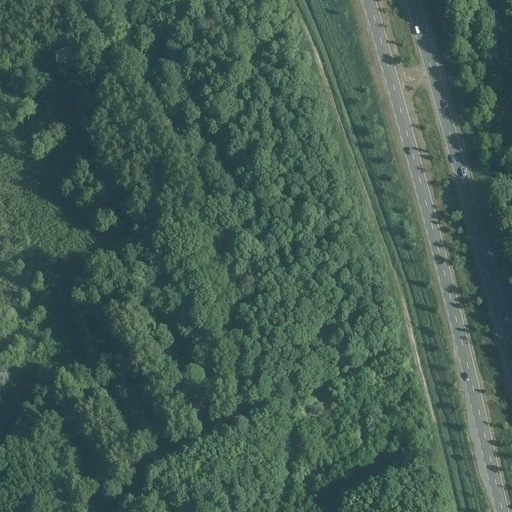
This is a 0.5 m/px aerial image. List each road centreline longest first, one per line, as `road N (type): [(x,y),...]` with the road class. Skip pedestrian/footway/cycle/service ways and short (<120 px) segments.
road 1 (primary): [(365,0),(498,511)]
road 2 (primary): [(511,361),(410,0)]
